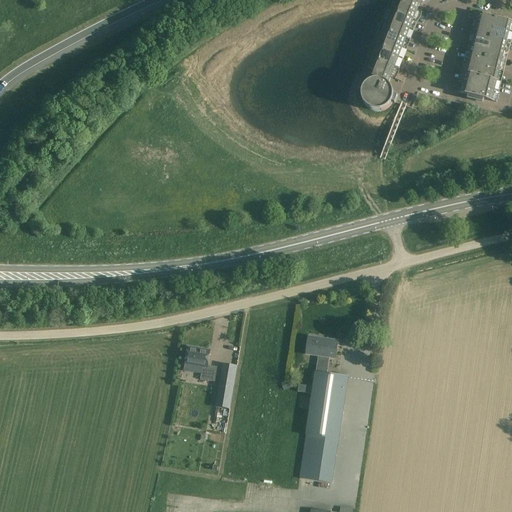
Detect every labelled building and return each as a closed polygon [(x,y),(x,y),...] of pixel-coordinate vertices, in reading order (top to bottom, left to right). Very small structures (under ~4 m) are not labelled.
[(403,0),(402,4),(401,5),(417,11),(419,4),(417,4),(414,3),(412,2),(410,1),(408,0),(403,0)] [(394,2),(391,12),(413,20),(417,11),(401,5),(402,4),(394,2)] [(409,30),(413,20),(391,12),(387,21),(409,30)] [(477,24),(493,28),(496,18),(490,16),(490,14),(485,14),(484,15),(480,14),(477,24)] [(496,18),(493,28),(509,32),(511,22),(507,21),(508,18),(502,19),(496,18)] [(383,31),(406,39),(409,30),(387,21),(383,31)] [(475,34),(491,38),(493,28),(477,24),(475,34)] [(491,38),(506,42),(509,32),(493,28),(491,38)] [(383,31),(379,40),(402,49),(406,39),(383,31)] [(488,48),(491,38),(475,34),(473,44),(488,48)] [(488,48),(504,52),(506,42),(491,38),(488,48)] [(379,40),(376,50),(398,58),(402,49),(379,40)] [(473,44),(470,54),(486,58),(488,48),(473,44)] [(486,58),(501,62),(504,52),(488,48),(486,58)] [(376,50),(372,59),(394,68),(398,58),(376,50)] [(470,54),(468,64),(483,68),(486,58),(470,54)] [(486,58),(483,68),(499,72),(501,62),(486,58)] [(391,77),(394,68),(372,59),(368,69),(375,72),(375,71),(391,77)] [(465,74),(481,78),(483,68),(468,64),(465,74)] [(483,68),(481,78),(496,81),(499,72),(483,68)] [(362,83),(359,91),(360,91),(362,91),(362,94),(361,97),(362,100),(363,103),(364,105),(365,105),(364,104),(373,107),(382,111),(381,111),(381,112),(384,111),(387,110),(389,108),(391,105),(392,103),(395,104),(394,105),(395,105),(395,103),(396,102),(398,97),(394,95),(393,93),(393,90),(392,88),(390,86),(388,84),(390,78),(391,77),(375,71),(375,72),(371,81),(369,82),(368,83),(366,85),(362,83)] [(463,84),(478,87),(481,78),(465,74),(463,84)] [(481,78),(478,87),(494,91),(496,81),(481,78)] [(478,87),(463,84),(460,94),(468,96),(467,100),(475,102),(478,87)] [(491,102),(494,91),(478,87),(475,102),(483,104),(484,100),(491,102)] [(316,372),(327,374),(330,358),(336,359),(338,341),(310,337),(307,354),(319,356),(316,372)] [(211,351),(189,347),(186,364),(201,366),(200,373),(202,373),(201,379),(216,382),(218,367),(209,365),(211,351)] [(218,398),(231,400),(237,365),(224,362),(218,398)] [(327,374),(316,372),(298,487),(330,492),(348,377),(327,374)] [(298,391),(310,393),(311,386),(299,384),(298,391)]
